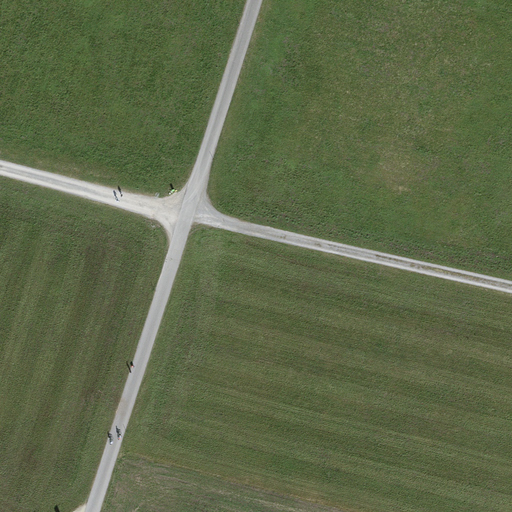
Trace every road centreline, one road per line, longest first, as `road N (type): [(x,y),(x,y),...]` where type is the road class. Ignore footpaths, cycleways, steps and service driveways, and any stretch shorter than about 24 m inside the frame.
road 1 (track): [(256,0),(93,511)]
road 2 (track): [(0,170),(511,290)]
